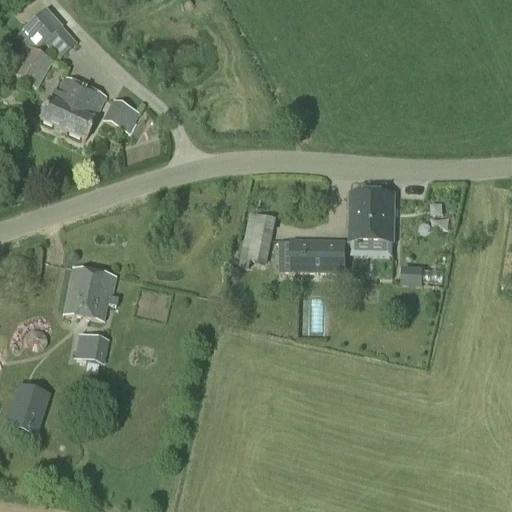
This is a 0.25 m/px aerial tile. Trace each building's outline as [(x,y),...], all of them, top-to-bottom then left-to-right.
[(75,48),(46,15),(26,33),(25,32),(16,39),(25,49),(10,76),(37,91),(52,66),(46,63),(55,59),(58,63),(75,48)] [(105,101),(64,81),(57,96),(53,95),(49,103),(39,124),(85,144),(94,124),(105,101)] [(127,138),(139,117),(112,103),(101,125),(127,138)] [(394,248),(395,198),(351,198),(350,247),(394,248)] [(265,268),(274,223),(249,218),(239,263),(265,268)] [(274,241),(269,264),(280,266),(285,243),(274,241)] [(345,278),(345,245),(290,245),(289,277),(345,278)] [(421,292),(423,272),(401,271),(400,290),(421,292)] [(112,302),(116,282),(72,274),(64,318),(102,326),(107,301),(112,302)] [(85,366),(103,369),(108,345),(90,341),(85,366)] [(49,399),(18,388),(4,431),(36,441),(49,399)]
